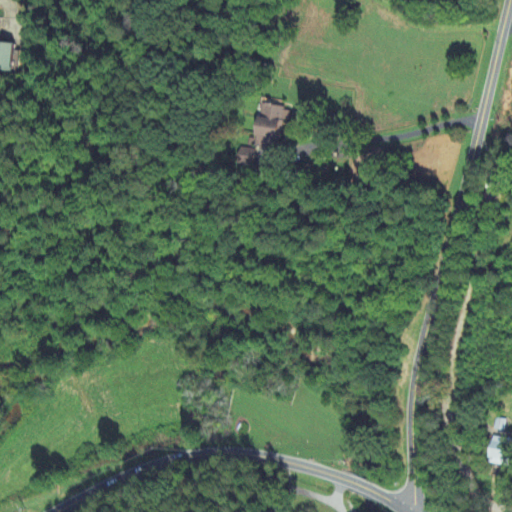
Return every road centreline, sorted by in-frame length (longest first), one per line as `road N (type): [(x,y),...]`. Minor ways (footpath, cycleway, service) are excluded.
road 1 (residential): [(406,511),(409,394),(511,14)]
road 2 (residential): [(53,511),(127,474),(221,451),(337,478),(398,511)]
